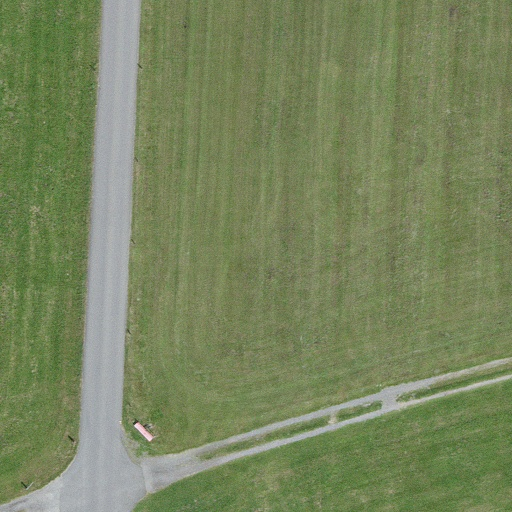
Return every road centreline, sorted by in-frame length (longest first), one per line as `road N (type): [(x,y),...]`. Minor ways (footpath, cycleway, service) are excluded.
road 1 (unclassified): [(126,0),(103,511)]
road 2 (track): [(511,372),(39,511)]
